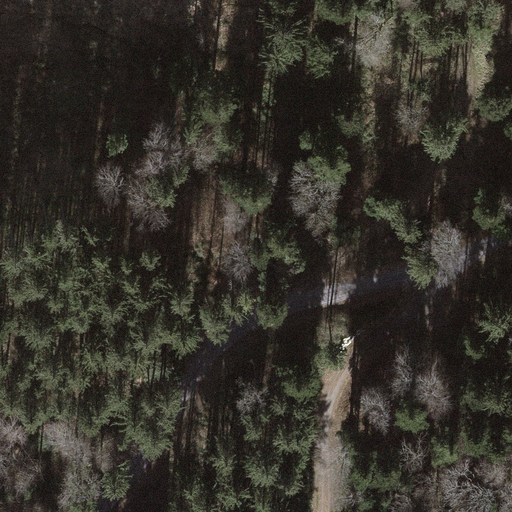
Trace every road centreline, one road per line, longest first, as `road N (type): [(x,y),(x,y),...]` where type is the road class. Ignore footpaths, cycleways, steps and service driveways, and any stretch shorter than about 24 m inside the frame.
road 1 (track): [(96,511),(146,452),(193,370),(232,333),(406,280)]
road 2 (track): [(450,0),(472,76),(448,165),(395,222),(337,261),(312,305)]
road 3 (track): [(406,280),(416,314),(340,372),(324,428),(344,511)]
